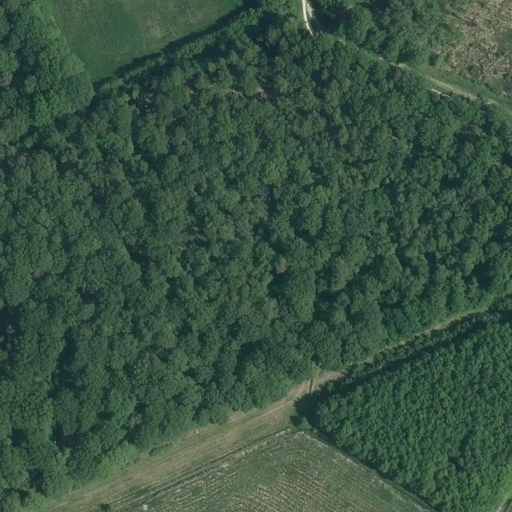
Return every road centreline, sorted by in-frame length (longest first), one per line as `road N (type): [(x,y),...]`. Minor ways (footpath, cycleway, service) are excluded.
road 1 (track): [(298,394),(41,511)]
road 2 (track): [(511,114),(330,36),(302,0)]
